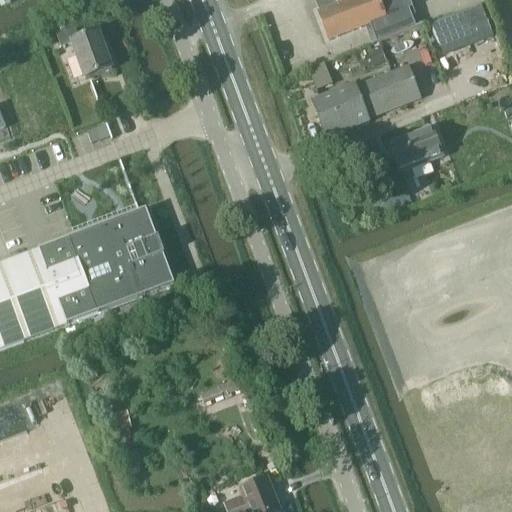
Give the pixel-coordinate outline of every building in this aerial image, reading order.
[(320,0),(325,12),(318,15),(329,42),(370,26),(377,44),(415,29),(408,9),(412,8),(409,0),(320,0)] [(80,41),(76,31),(58,38),(62,49),(72,45),(85,81),(112,71),(99,35),(80,41)] [(422,101),(409,68),(358,88),(357,86),(313,103),(327,141),(371,124),(370,121),(422,101)] [(398,176),(445,159),(434,129),(387,146),(398,176)] [(0,352),(175,287),(146,212),(0,267),(0,352)] [(277,511),(265,480),(240,490),(243,498),(224,505),(226,511),(277,511)]
